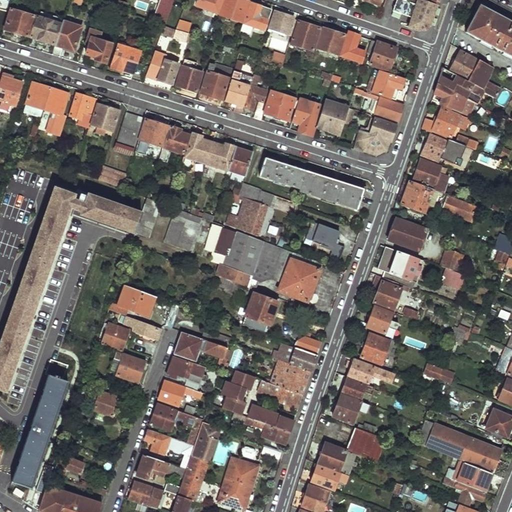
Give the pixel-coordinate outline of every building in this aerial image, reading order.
[(158,0),(151,20),(163,24),(171,0),(158,0)] [(196,0),(195,5),(216,13),(221,0),(196,0)] [(243,0),(224,0),(219,14),(241,21),(248,1),(243,0)] [(427,0),(395,0),(392,10),(412,17),(409,27),(418,30),(430,25),(437,3),(427,0)] [(253,26),(263,30),(270,9),(250,2),(243,22),(244,23),(253,26)] [(480,6),(466,32),(511,56),(511,25),(497,17),(498,15),(480,6)] [(11,9),(5,29),(27,36),(33,16),(11,9)] [(275,10),(269,27),(275,30),(287,34),(293,16),(275,10)] [(123,11),(120,20),(140,26),(143,18),(123,11)] [(511,22),(498,15),(497,17),(511,25),(511,22)] [(37,16),(30,37),(53,44),(59,23),(37,16)] [(62,21),(55,44),(74,50),(82,27),(62,21)] [(297,21),(290,43),(312,50),(319,28),(297,21)] [(244,23),(241,31),(250,35),(253,26),(244,23)] [(163,24),(160,32),(185,40),(187,32),(163,24)] [(323,28),(315,50),(319,51),(319,49),(338,55),(344,35),(323,28)] [(348,31),(340,55),(360,62),(364,51),(354,48),(359,35),(348,31)] [(373,53),(369,63),(388,70),(396,48),(371,39),(367,51),(373,53)] [(88,44),(86,53),(95,57),(94,59),(105,63),(109,50),(88,44)] [(118,44),(111,68),(120,71),(122,68),(133,72),(140,51),(118,44)] [(460,49),(448,71),(457,75),(467,81),(479,60),(460,49)] [(273,53),(271,60),(278,62),(282,64),(284,59),(281,58),(281,55),(273,53)] [(152,56),(146,76),(171,84),(178,64),(152,56)] [(183,58),(176,85),(196,91),(202,72),(192,69),(195,62),(183,58)] [(441,75),(438,83),(466,99),(473,103),(478,106),(484,93),(497,100),(503,90),(488,82),(496,69),(479,60),(467,81),(457,75),(453,81),(441,75)] [(209,62),(200,93),(222,99),(223,98),(225,98),(231,79),(212,73),(215,64),(209,62)] [(236,104),(234,111),(242,114),(244,107),(250,86),(237,82),(239,73),(240,72),(234,71),(231,79),(225,98),(225,100),(236,104)] [(380,72),(373,91),(393,98),(396,87),(400,89),(404,80),(380,72)] [(0,80),(0,100),(1,101),(0,105),(0,109),(8,112),(11,104),(15,105),(22,82),(11,79),(12,76),(2,73),(1,76),(0,80)] [(237,82),(250,86),(253,77),(239,73),(237,82)] [(324,73),(323,79),(338,82),(339,76),(324,73)] [(33,82),(26,104),(44,109),(51,88),(33,82)] [(443,98),(440,105),(460,113),(466,99),(438,83),(434,94),(443,98)] [(250,86),(244,107),(252,109),(255,101),(258,100),(259,100),(254,118),(261,120),(266,102),(262,101),(266,90),(250,86)] [(51,88),(44,109),(52,112),(45,132),(57,136),(64,115),(61,115),(68,94),(51,88)] [(270,91),(264,113),(287,120),(294,98),(270,91)] [(362,95),(379,101),(380,97),(381,97),(363,91),(362,95)] [(77,94),(70,116),(79,119),(77,125),(87,128),(96,100),(77,94)] [(379,101),(375,114),(397,122),(400,113),(403,105),(380,97),(379,101)] [(301,124),(299,132),(314,136),(316,128),(313,127),(320,104),(299,98),(292,121),(301,124)] [(466,99),(460,113),(468,117),(473,103),(466,99)] [(326,100),(317,127),(340,134),(342,129),(343,124),(344,122),(348,108),(349,107),(343,105),(326,100)] [(97,104),(90,127),(93,128),(94,125),(112,131),(118,111),(97,104)] [(348,108),(344,122),(349,124),(352,115),(356,116),(358,111),(348,108)] [(441,108),(435,122),(425,118),(421,129),(448,140),(449,140),(455,126),(466,131),(469,123),(470,120),(459,115),(458,116),(441,108)] [(126,113),(117,142),(135,148),(144,119),(126,113)] [(361,126),(359,130),(369,133),(375,118),(371,117),(367,128),(361,126)] [(359,130),(353,149),(363,152),(365,147),(375,151),(385,147),(387,140),(390,141),(392,136),(396,125),(375,118),(369,133),(359,130)] [(145,120),(139,140),(161,147),(168,127),(145,120)] [(159,160),(167,162),(171,150),(184,155),(190,136),(180,133),(180,130),(171,127),(164,148),(163,147),(160,155),(159,159),(159,160)] [(193,134),(185,158),(206,164),(213,143),(203,140),(204,138),(193,134)] [(454,135),(451,141),(465,146),(474,150),(476,143),(454,135)] [(429,136),(419,158),(440,166),(443,159),(458,164),(465,146),(451,141),(449,140),(448,140),(447,143),(429,136)] [(365,147),(363,152),(375,155),(387,150),(390,141),(387,140),(385,147),(375,151),(365,147)] [(117,142),(114,150),(132,156),(135,148),(117,142)] [(213,143),(206,164),(228,171),(236,147),(226,144),(224,146),(213,143)] [(236,147),(228,171),(245,177),(253,153),(236,147)] [(507,159),(510,150),(503,147),(499,156),(507,159)] [(495,168),(498,160),(480,154),(477,162),(495,168)] [(265,158),(259,176),(299,189),(304,170),(265,158)] [(420,159),(412,180),(433,189),(433,190),(443,194),(447,183),(437,180),(440,173),(442,168),(420,159)] [(102,166),(98,180),(122,189),(127,175),(102,166)] [(299,189),(299,191),(357,209),(363,189),(304,170),(299,189)] [(440,173),(437,180),(447,183),(450,176),(440,173)] [(409,182),(401,204),(424,213),(427,205),(472,222),(474,217),(478,218),(481,209),(443,194),(433,190),(432,191),(409,182)] [(241,190),(239,195),(240,196),(244,197),(257,202),(261,190),(261,189),(243,183),(241,190)] [(54,188),(0,344),(0,388),(5,390),(69,206),(82,211),(81,214),(134,232),(141,213),(88,195),(85,204),(71,199),(73,195),(54,188)] [(230,214),(226,224),(257,236),(267,206),(270,207),(274,195),(261,190),(257,202),(244,197),(238,216),(230,214)] [(232,193),(229,200),(238,203),(240,196),(239,195),(232,193)] [(141,213),(134,232),(149,237),(161,203),(146,198),(141,213)] [(177,209),(165,242),(190,250),(202,218),(197,216),(190,214),(182,211),(177,209)] [(396,218),(388,239),(420,250),(427,229),(396,218)] [(333,248),(338,230),(311,223),(306,242),(333,248)] [(212,226),(206,249),(212,251),(210,261),(221,264),(224,255),(233,231),(212,226)] [(221,264),(216,275),(219,276),(240,284),(248,287),(251,277),(259,280),(273,275),(283,278),(278,290),(308,301),(320,269),(318,269),(321,261),(293,251),(293,252),(233,230),(233,231),(224,255),(221,264)] [(504,239),(500,252),(510,256),(511,251),(511,238),(506,236),(504,239)] [(499,237),(494,250),(500,252),(504,239),(499,237)] [(331,248),(332,259),(341,259),(340,247),(331,248)] [(385,272),(383,278),(403,285),(413,289),(423,261),(388,248),(381,270),(385,272)] [(495,260),(492,267),(505,272),(509,259),(510,256),(500,252),(494,250),(492,249),(489,258),(495,260)] [(467,258),(450,251),(444,268),(446,268),(461,274),(467,258)] [(446,268),(441,282),(462,290),(467,276),(461,274),(446,268)] [(379,292),(374,302),(393,309),(403,285),(383,278),(376,275),(371,289),(379,292)] [(219,276),(216,284),(237,291),(240,284),(219,276)] [(129,308),(149,315),(156,296),(125,285),(118,304),(112,302),(110,309),(127,315),(129,308)] [(254,293),(242,325),(266,333),(277,301),(273,300),(274,297),(257,290),(256,294),(254,293)] [(175,303),(167,326),(173,328),(177,314),(180,305),(175,303)] [(180,305),(177,314),(190,320),(193,310),(180,305)] [(374,307),(367,327),(384,333),(392,314),(374,307)] [(405,307),(402,315),(418,321),(419,316),(417,315),(418,312),(405,307)] [(500,310),(497,316),(508,320),(510,314),(500,310)] [(126,317),(124,323),(135,327),(134,331),(158,339),(161,329),(126,317)] [(96,341),(122,350),(129,330),(109,323),(104,335),(103,337),(102,340),(97,338),(96,341)] [(203,331),(200,337),(202,338),(207,340),(228,347),(230,342),(232,336),(216,331),(214,335),(203,331)] [(298,341),(296,347),(317,355),(319,347),(321,342),(310,338),(312,333),(306,331),(304,336),(303,338),(298,341)] [(181,332),(174,353),(195,360),(198,349),(202,339),(181,332)] [(370,334),(361,357),(381,365),(389,341),(370,334)] [(202,339),(198,349),(203,351),(207,340),(202,338),(202,339)] [(207,340),(203,351),(221,357),(221,358),(224,359),(225,359),(229,347),(228,347),(207,340)] [(225,359),(237,364),(243,347),(230,342),(228,347),(229,347),(225,359)] [(279,360),(311,371),(314,363),(317,355),(296,347),(281,342),(278,350),(274,349),(272,357),(279,360)] [(511,350),(506,348),(497,369),(511,374),(511,350)] [(117,374),(138,381),(145,361),(117,351),(114,358),(122,360),(117,373),(117,374)] [(174,353),(173,355),(192,362),(194,362),(195,360),(174,353)] [(173,356),(167,375),(178,379),(179,377),(181,370),(188,373),(191,367),(197,369),(199,364),(192,362),(192,363),(173,356)] [(114,358),(109,370),(117,373),(122,360),(114,358)] [(49,376),(12,482),(30,489),(68,382),(63,381),(68,365),(51,359),(45,374),(49,376)] [(284,373),(279,386),(303,395),(307,384),(311,371),(279,360),(276,370),(284,373)] [(354,360),(348,376),(366,383),(369,376),(391,384),(394,374),(354,360)] [(181,370),(179,377),(198,383),(204,366),(199,364),(197,369),(191,367),(188,373),(181,370)] [(429,364),(426,373),(440,379),(443,370),(429,364)] [(276,370),(271,383),(279,386),(284,373),(276,370)] [(227,395),(223,408),(241,415),(246,402),(241,400),(245,389),(250,390),(254,377),(235,371),(231,382),(227,381),(223,393),(227,395)] [(347,379),(341,395),(359,402),(363,391),(371,395),(374,388),(365,384),(365,386),(347,379)] [(511,380),(507,379),(498,401),(511,406),(511,380)] [(165,380),(159,399),(178,406),(183,391),(201,397),(203,392),(184,386),(183,387),(165,380)] [(261,380),(257,390),(269,395),(299,406),(303,395),(279,386),(271,383),(261,380)] [(99,398),(95,410),(113,416),(120,398),(97,390),(95,396),(99,398)] [(269,395),(268,398),(298,409),(299,406),(269,395)] [(341,395),(333,416),(353,424),(361,402),(359,402),(341,395)] [(128,396),(124,409),(130,411),(134,398),(128,396)] [(157,403),(150,424),(171,432),(174,423),(180,425),(181,422),(182,423),(177,438),(195,445),(203,421),(204,419),(193,415),(184,412),(157,403)] [(187,406),(184,412),(193,415),(195,408),(187,406)] [(249,417),(291,432),(295,419),(253,406),(249,417)] [(511,418),(491,410),(484,428),(506,436),(511,421),(511,418)] [(247,417),(245,423),(265,430),(263,436),(286,445),(291,432),(249,417),(247,417)] [(502,449),(427,420),(419,443),(493,471),(502,449)] [(195,445),(192,456),(208,461),(220,428),(210,424),(207,423),(203,421),(195,445)] [(355,427),(346,451),(357,455),(372,460),(381,437),(355,427)] [(149,429),(145,440),(154,443),(152,450),(164,454),(168,441),(187,447),(184,458),(177,456),(175,464),(187,469),(192,456),(195,445),(177,438),(149,429)] [(325,443),(318,463),(340,472),(349,475),(350,475),(357,455),(346,451),(325,443)] [(59,458),(69,462),(70,459),(71,455),(59,451),(57,457),(59,458)] [(145,454),(137,475),(148,479),(152,467),(178,477),(175,486),(170,484),(168,492),(172,493),(178,495),(187,469),(175,464),(145,454)] [(187,469),(178,495),(191,500),(194,501),(208,461),(192,456),(187,469)] [(53,475),(62,479),(67,468),(79,473),(82,464),(70,459),(69,462),(59,458),(53,475)] [(233,458),(230,469),(254,477),(258,466),(233,458)] [(446,476),(454,479),(458,481),(465,462),(461,461),(457,471),(449,468),(446,476)] [(465,462),(458,481),(486,491),(493,473),(465,462)] [(318,463),(311,482),(333,490),(337,479),(346,483),(349,475),(340,472),(318,463)] [(410,463),(408,472),(416,475),(419,467),(410,463)] [(230,469),(219,502),(244,510),(254,477),(230,469)] [(446,476),(444,482),(464,490),(460,499),(470,504),(472,499),(475,497),(482,500),(486,491),(458,481),(454,479),(446,476)] [(82,481),(80,486),(86,488),(105,495),(107,490),(82,481)] [(135,481),(129,499),(157,509),(163,490),(135,481)] [(394,482),(390,491),(400,495),(403,485),(394,482)] [(309,485),(301,507),(315,511),(321,511),(329,492),(309,485)] [(56,511),(63,491),(47,486),(40,510),(45,511),(56,511)] [(352,487),(349,497),(358,500),(362,490),(352,487)] [(77,511),(83,498),(63,491),(56,511),(77,511)] [(416,491),(414,498),(425,501),(427,494),(416,491)] [(172,493),(169,504),(174,506),(178,495),(172,493)] [(171,511),(186,511),(191,500),(178,495),(174,506),(172,511),(171,511)] [(99,511),(102,504),(83,498),(77,511),(99,511)] [(193,511),(197,502),(194,501),(191,500),(186,511),(193,511)]
